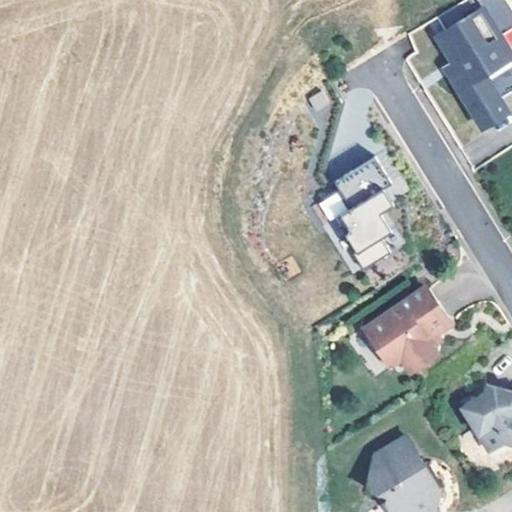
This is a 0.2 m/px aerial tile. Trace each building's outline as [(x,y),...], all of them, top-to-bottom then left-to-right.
[(511,84),(511,63),(476,6),(434,32),(450,58),(454,66),(446,71),(479,123),(506,107),(498,93),(511,84)] [(441,63),(446,71),(454,66),(450,58),(441,63)] [(339,191),(319,202),(358,270),(403,245),(382,208),(406,194),(383,153),(333,181),(339,191)] [(451,316),(432,288),(423,287),(366,326),(392,365),(403,357),(408,364),(418,366),(434,356),(436,345),(431,338),(440,331),(449,326),(451,316)] [(445,339),(440,331),(431,338),(436,345),(445,339)] [(511,391),(487,385),(485,392),(467,404),(477,421),(472,423),(489,450),(505,441),(511,442),(511,391)] [(477,421),(467,404),(462,406),(472,423),(477,421)] [(420,460),(412,459),(413,450),(393,444),(371,457),(368,491),(384,494),(386,502),(370,511),(429,511),(436,484),(420,460)]
